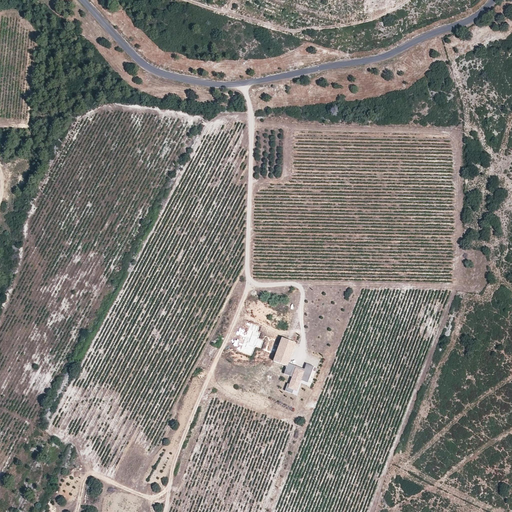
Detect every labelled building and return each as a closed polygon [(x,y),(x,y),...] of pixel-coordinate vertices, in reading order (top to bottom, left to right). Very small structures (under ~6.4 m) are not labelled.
[(259,327),(251,324),(240,351),(252,355),(256,345),(261,348),(264,341),(258,339),(260,333),(257,332),(259,327)] [(274,362),(287,367),(288,363),(296,343),(282,338),(274,362)] [(291,376),(295,366),(288,363),(287,367),(284,374),(291,376)] [(301,368),(295,366),(291,376),(293,377),(289,388),(294,389),(297,390),(301,380),(308,383),(314,366),(306,364),(304,369),(303,371),(300,370),(301,368)] [(293,377),(291,376),(285,391),(293,394),(294,389),(289,388),(293,377)]
